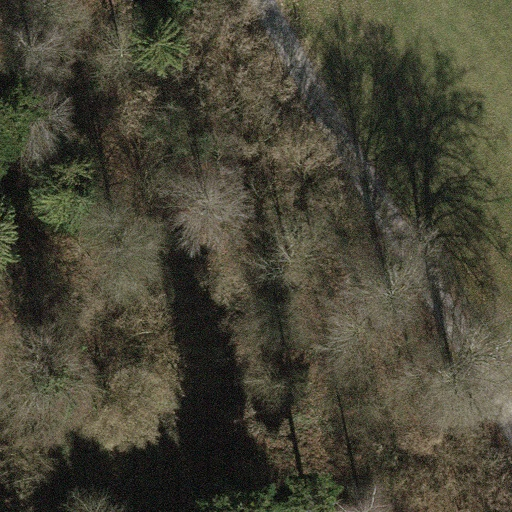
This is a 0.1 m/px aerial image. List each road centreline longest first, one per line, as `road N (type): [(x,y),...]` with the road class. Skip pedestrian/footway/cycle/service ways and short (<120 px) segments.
road 1 (track): [(511,431),(261,0)]
road 2 (track): [(0,334),(53,102),(90,0)]
